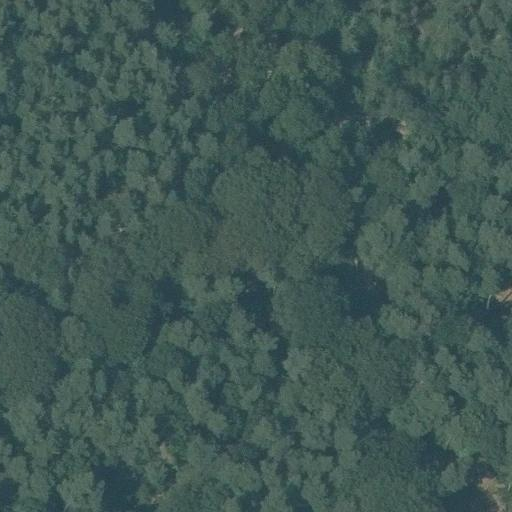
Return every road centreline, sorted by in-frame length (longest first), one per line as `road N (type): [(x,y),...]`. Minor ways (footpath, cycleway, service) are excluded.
road 1 (track): [(511,103),(0,387)]
road 2 (track): [(399,511),(303,217),(267,0)]
